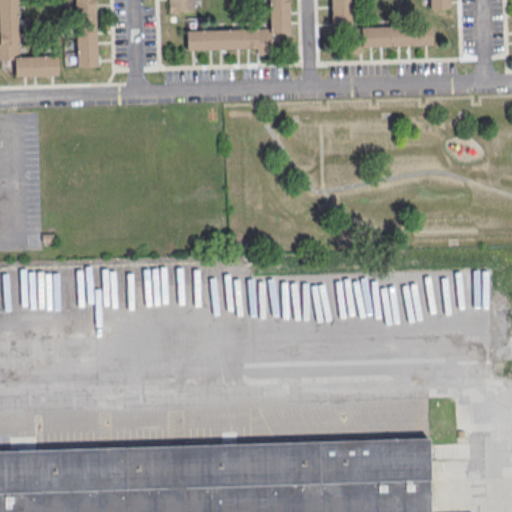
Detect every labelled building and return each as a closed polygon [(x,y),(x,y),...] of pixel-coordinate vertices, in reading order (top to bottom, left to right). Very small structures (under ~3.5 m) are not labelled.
[(14,76),(58,75),(57,55),(18,56),(16,0),(0,0),(0,59),(13,59),(14,76)] [(95,0),(73,0),(75,66),(96,66),(95,0)] [(165,0),(166,12),(193,11),(193,0),(165,0)] [(185,30),(268,27),(266,0),(286,0),(288,31),(269,32),(269,53),(256,53),(256,48),(186,50),(185,30)] [(431,45),(430,25),(350,27),(349,0),(329,0),(330,27),(349,27),(350,48),(431,45)] [(446,0),(447,7),(428,8),(427,0),(446,0)] [(42,243),(41,235),(53,234),(53,243),(42,243)] [(0,511),(0,450),(428,436),(430,511),(0,511)]
